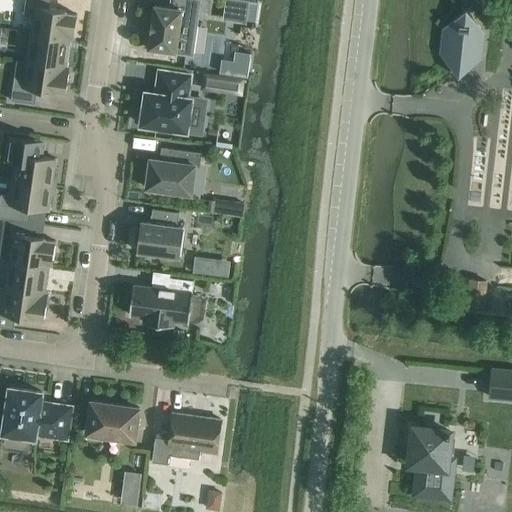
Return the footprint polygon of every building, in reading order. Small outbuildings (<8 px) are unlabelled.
[(31,32),(70,38),(74,39),(77,14),(66,12),(66,10),(49,7),(49,0),(25,0),(24,13),(34,15),(31,32)] [(151,32),(149,48),(176,52),(176,54),(194,56),(199,24),(197,24),(199,11),(200,0),(175,0),(175,8),(169,7),(155,5),(153,21),(152,21),(151,32)] [(250,0),(247,20),(251,20),(256,21),(259,2),(253,1),(250,0)] [(485,32),(466,9),(443,26),(449,34),(443,41),(448,48),(440,55),(459,77),(484,56),(485,32)] [(31,32),(27,60),(66,66),(70,38),(31,32)] [(14,76),(11,100),(35,103),(37,89),(54,92),(55,90),(66,91),(70,67),(66,66),(27,60),(24,78),(14,76)] [(161,93),(146,91),(144,108),(139,108),(137,121),(142,122),(142,124),(187,131),(192,98),(188,97),(191,74),(160,70),(157,86),(162,86),(161,93)] [(211,73),(210,83),(238,87),(239,78),(211,73)] [(10,137),(6,161),(18,162),(16,179),(56,185),(59,167),(55,166),(57,158),(43,156),(45,142),(33,141),(10,137)] [(163,160),(151,158),(149,171),(146,171),(144,183),(147,184),(147,187),(192,194),(196,165),(200,166),(202,152),(165,147),(163,160)] [(1,194),(0,203),(0,216),(5,217),(17,219),(18,219),(22,220),(24,207),(49,210),(50,202),(54,202),(56,185),(16,179),(13,196),(1,194)] [(234,201),(232,214),(243,216),(245,202),(234,201)] [(146,229),(137,228),(135,243),(139,243),(138,251),(180,257),(184,227),(178,226),(180,212),(153,208),(151,222),(147,222),(146,229)] [(0,216),(0,257),(12,259),(49,264),(53,265),(56,241),(45,239),(45,236),(27,234),(29,221),(22,220),(18,219),(17,219),(5,217),(0,216)] [(12,259),(8,288),(45,293),(49,264),(12,259)] [(220,264),(218,276),(230,278),(232,265),(220,264)] [(134,284),(130,314),(145,316),(144,322),(174,326),(175,320),(190,322),(190,321),(193,294),(193,292),(194,280),(171,277),(170,277),(169,288),(169,289),(152,287),(134,284)] [(470,279),(467,302),(484,304),(486,281),(470,279)] [(0,326),(14,328),(16,316),(33,318),(33,316),(45,318),(48,293),(45,293),(8,288),(0,286),(0,326)] [(490,382),(489,398),(511,400),(511,367),(492,366),(490,382)] [(43,392),(10,387),(4,433),(7,433),(6,443),(10,447),(27,450),(31,446),(32,437),(36,437),(36,433),(67,438),(72,406),(48,403),(47,407),(44,407),(41,406),(43,392)] [(110,403),(92,401),(87,432),(135,439),(140,407),(122,405),(122,404),(120,403),(120,405),(116,404),(112,403),(112,402),(110,402),(110,403)] [(194,415),(174,412),(171,439),(156,437),(152,462),(168,464),(170,455),(200,459),(201,450),(217,452),(221,419),(202,416),(202,418),(198,417),(194,417),(194,415)] [(415,491),(448,495),(452,458),(450,458),(446,458),(447,449),(451,450),(453,437),(448,436),(448,431),(449,432),(449,430),(447,430),(437,429),(438,424),(425,423),(424,427),(414,426),(413,426),(412,427),(413,427),(413,430),(408,429),(406,442),(411,443),(409,461),(408,462),(419,463),(418,468),(415,491)] [(126,471),(124,481),(136,482),(140,483),(142,473),(137,472),(126,471)] [(209,493),(207,507),(220,509),(223,490),(213,489),(209,493)]
